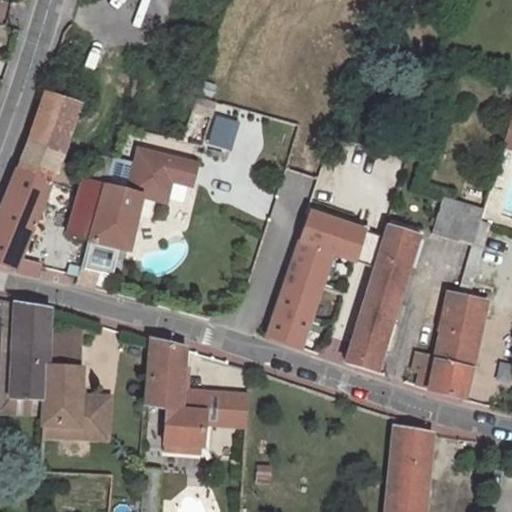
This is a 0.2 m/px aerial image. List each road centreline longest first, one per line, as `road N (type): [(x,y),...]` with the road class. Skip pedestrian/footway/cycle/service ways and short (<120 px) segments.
road 1 (unclassified): [(0,278),(216,335),(439,417),(511,431)]
road 2 (unknown): [(240,344),(297,176)]
road 3 (unknown): [(387,398),(434,244)]
road 4 (residential): [(0,153),(50,0)]
road 5 (unknown): [(469,423),(511,275)]
